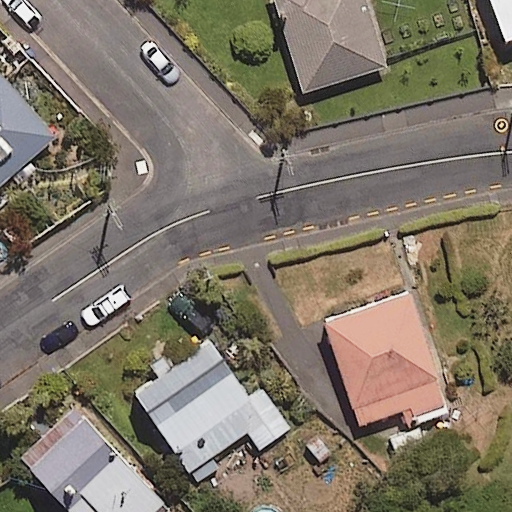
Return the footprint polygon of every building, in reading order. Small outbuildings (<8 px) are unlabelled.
[(384,67),(363,0),(275,0),(304,92),(384,67)] [(511,0),(486,0),(501,43),(511,39),(511,0)] [(0,186),(13,176),(20,185),(37,170),(30,161),(56,138),(0,71),(0,186)] [(448,412),(408,294),(323,322),(358,425),(404,410),(409,425),(448,412)] [(150,364),(158,375),(133,393),(188,472),(246,432),(259,450),(289,428),(261,388),(248,397),(208,341),(183,358),(175,346),(150,364)] [(156,511),(166,503),(75,409),(21,461),(70,511),(94,511),(96,510),(98,511),(156,511)]
